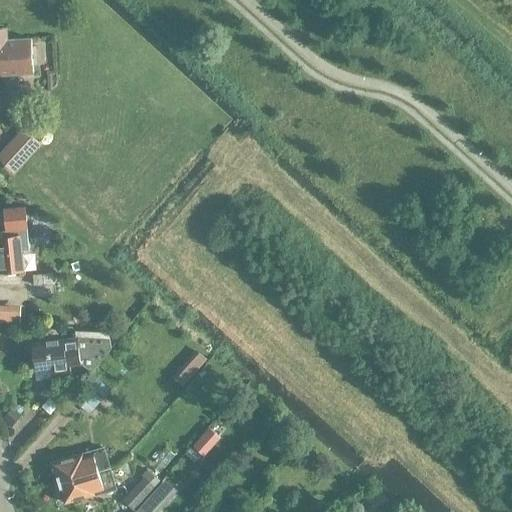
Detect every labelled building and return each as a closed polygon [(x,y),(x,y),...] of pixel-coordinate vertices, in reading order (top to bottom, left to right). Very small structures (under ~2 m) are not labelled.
[(0,73),(34,72),(32,38),(0,40),(0,73)] [(0,153),(0,163),(13,175),(37,147),(19,132),(0,153)] [(27,229),(26,215),(8,217),(9,231),(4,231),(5,237),(0,237),(0,259),(1,272),(24,270),(20,236),(19,236),(18,230),(27,229)] [(54,273),(33,274),(34,285),(55,283),(54,273)] [(7,310),(6,322),(21,322),(21,310),(7,310)] [(64,338),(32,343),(33,346),(29,348),(30,357),(34,358),(37,380),(53,378),(52,374),(68,372),(67,363),(81,362),(91,371),(112,346),(109,331),(75,329),(76,338),(64,339),(64,338)] [(197,351),(173,377),(183,386),(206,360),(197,351)] [(93,376),(73,399),(89,413),(109,389),(93,376)] [(11,425),(19,415),(12,408),(3,419),(11,425)] [(204,454),(222,435),(211,424),(193,443),(204,454)] [(52,462),(59,483),(110,467),(103,447),(52,462)] [(177,458),(168,450),(151,467),(160,476),(177,458)] [(110,467),(59,483),(65,503),(116,488),(110,467)] [(133,510),(156,486),(160,482),(148,471),(143,477),(145,479),(124,502),(133,510)] [(160,489),(148,501),(159,511),(171,499),(160,489)] [(221,511),(223,510),(207,496),(192,511),(221,511)]
